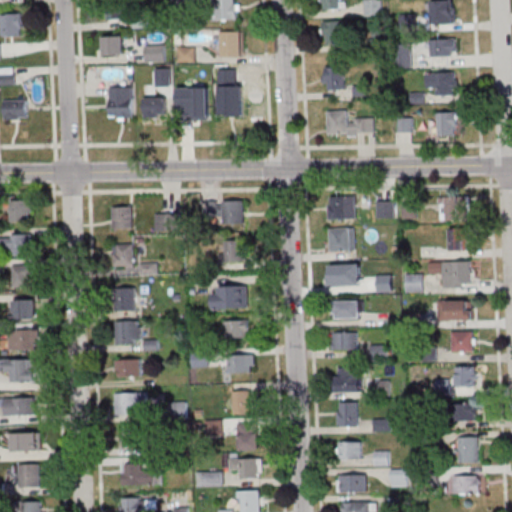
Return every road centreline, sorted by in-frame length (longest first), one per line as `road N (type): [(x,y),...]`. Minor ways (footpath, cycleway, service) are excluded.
road 1 (residential): [(302,511),(281,0)]
road 2 (residential): [(82,511),(64,0)]
road 3 (tertiary): [(0,174),(511,165)]
road 4 (residential): [(511,266),(499,0)]
